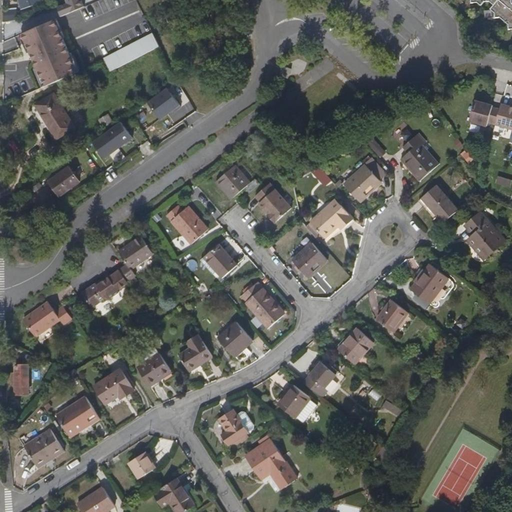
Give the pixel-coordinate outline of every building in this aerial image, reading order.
[(43,2),(42,0),(19,0),(22,9),(43,2)] [(68,0),(70,5),(60,9),(62,16),(86,7),(83,0),(68,0)] [(511,0),(471,0),(472,2),(478,2),(481,5),(484,1),(489,0),(494,5),(491,8),(495,12),(495,18),(501,17),(509,24),(509,29),(511,28),(511,0)] [(80,73),(57,19),(20,34),(44,89),(80,73)] [(103,57),(110,71),(161,46),(154,32),(103,57)] [(298,58),(282,65),(291,69),(288,79),(305,71),(308,62),(298,58)] [(291,69),(282,65),(279,76),(288,79),(291,69)] [(181,107),(168,88),(148,102),(161,121),(181,107)] [(57,139),(76,128),(55,93),(36,105),(57,139)] [(493,106),(476,101),(471,119),(488,124),(489,123),(493,108),(493,106)] [(496,125),(511,129),(511,107),(509,107),(508,109),(501,107),(500,110),(496,125)] [(500,110),(493,108),(489,123),(496,125),(500,110)] [(146,128),(156,122),(150,114),(141,121),(146,128)] [(134,138),(121,121),(93,142),(106,160),(134,138)] [(420,181),(439,164),(422,145),(426,142),(419,134),(404,147),(408,153),(401,159),(420,181)] [(372,137),(366,143),(380,159),(387,153),(372,137)] [(380,179),(386,174),(372,159),(344,184),(361,202),(382,183),(380,179)] [(249,193),(260,184),(255,179),(251,183),(236,165),(216,182),(232,200),(245,188),(249,193)] [(60,197),(80,182),(70,167),(50,181),(60,197)] [(271,183),(256,196),(261,202),(259,203),(265,210),(266,209),(270,213),(269,214),(268,215),(275,223),(292,208),(271,183)] [(422,198),(438,216),(444,223),(459,210),(437,185),(422,198)] [(435,219),(438,216),(422,198),(419,201),(435,219)] [(336,199),(311,221),(326,238),(339,226),(343,229),(354,219),(336,199)] [(208,229),(189,207),(182,213),(176,207),(167,215),(192,244),(208,229)] [(495,233),(498,231),(481,212),(479,214),(495,233)] [(506,241),(498,231),(495,233),(479,214),(467,224),(474,233),(473,235),(467,240),(485,260),(506,241)] [(311,221),(307,225),(321,242),(326,238),(311,221)] [(474,233),(467,224),(465,226),(473,235),(474,233)] [(141,237),(118,253),(125,263),(118,268),(119,271),(127,281),(136,276),(131,269),(153,254),(141,237)] [(482,263),(485,260),(467,240),(464,243),(482,263)] [(309,278),(329,261),(312,243),(293,260),(309,278)] [(224,277),(238,265),(220,245),(202,260),(214,274),(219,271),(224,277)] [(431,304),(450,279),(431,264),(411,290),(431,304)] [(96,284),(81,294),(92,308),(106,298),(107,300),(119,292),(117,290),(128,283),(127,281),(119,271),(97,286),(96,284)] [(268,329),(286,313),(258,282),(241,297),(268,329)] [(394,332),(409,313),(392,300),(377,319),(394,332)] [(72,319),(63,306),(55,312),(48,302),(23,319),(35,337),(60,320),(63,325),(72,319)] [(235,357),(254,342),(237,322),(218,338),(235,357)] [(355,364),(374,343),(357,329),(339,349),(355,364)] [(190,371),(213,357),(202,340),(179,355),(190,371)] [(151,386),(172,372),(160,354),(138,367),(151,386)] [(303,383),(322,398),(328,391),(325,388),(337,375),(322,361),(303,383)] [(66,370),(54,364),(43,381),(53,387),(66,370)] [(16,372),(6,372),(7,395),(30,394),(29,365),(16,365),(16,372)] [(121,398),(135,390),(121,368),(95,386),(106,404),(119,396),(121,398)] [(296,418),(312,398),(295,385),(280,404),(296,418)] [(71,436),(100,418),(86,396),(58,415),(71,436)] [(383,408),(399,415),(402,408),(386,401),(383,408)] [(249,432),(234,409),(220,419),(226,430),(222,434),(229,445),(249,432)] [(37,464),(63,447),(51,429),(25,446),(37,464)] [(298,479),(272,439),(246,456),(262,480),(271,474),(282,490),(298,479)] [(65,450),(63,447),(37,464),(39,468),(65,450)] [(139,478),(156,467),(146,452),(129,463),(139,478)] [(184,511),(195,505),(178,478),(155,493),(164,507),(170,503),(176,511),(184,511)] [(106,511),(116,506),(104,487),(78,503),(83,511),(106,511)]
